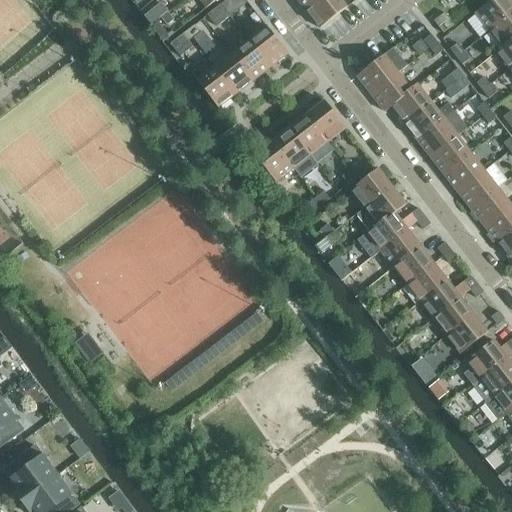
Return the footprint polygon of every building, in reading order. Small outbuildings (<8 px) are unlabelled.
[(200,0),(206,8),(217,0),(200,0)] [(227,0),(221,5),(226,12),(234,6),(229,0),(227,0)] [(297,0),(306,11),(319,0),(297,0)] [(340,0),(319,0),(306,11),(320,29),(347,8),(340,0)] [(492,0),(475,13),(488,30),(511,11),(511,5),(507,0),(492,0)] [(141,11),(140,12),(151,26),(151,25),(158,20),(155,16),(161,11),(153,1),(141,11)] [(221,5),(213,11),(208,15),(217,27),(230,16),(226,12),(221,5)] [(511,11),(488,30),(502,47),(502,48),(511,40),(511,11)] [(434,21),(443,33),(454,25),(445,13),(434,21)] [(186,32),(192,39),(200,33),(194,26),(186,32)] [(267,27),(249,41),(270,68),(288,54),(267,27)] [(170,44),(180,57),(193,47),(183,34),(170,44)] [(424,41),(430,49),(437,43),(431,35),(424,41)] [(495,52),(510,71),(511,68),(511,40),(502,48),(502,47),(495,52)] [(249,41),(232,54),(253,81),(270,68),(249,41)] [(437,43),(430,49),(436,56),(443,50),(437,43)] [(450,49),(456,57),(464,51),(458,43),(450,49)] [(405,68),(391,50),(357,77),(371,95),(398,74),(405,68)] [(464,51),(456,57),(462,65),(470,59),(464,51)] [(232,54),(215,68),(235,95),(253,81),(232,54)] [(235,95),(215,68),(197,81),(218,108),(235,95)] [(450,75),(456,83),(464,77),(458,69),(450,75)] [(385,112),(391,108),(391,107),(411,91),(410,90),(398,74),(371,95),(385,112)] [(464,77),(456,83),(462,90),(470,84),(464,77)] [(477,83),(482,91),(490,85),(484,78),(477,83)] [(391,108),(404,124),(431,103),(417,85),(410,90),(411,91),(391,107),(391,108)] [(490,85),(482,91),(489,99),(496,93),(490,85)] [(325,102),(307,115),(328,142),(346,128),(325,102)] [(404,124),(417,141),(444,120),(431,103),(404,124)] [(477,109),(483,117),(490,111),(484,103),(477,109)] [(490,111),(483,117),(489,124),(496,119),(490,111)] [(430,158),(457,137),(467,129),(453,112),(444,120),(417,141),(430,158)] [(503,118),(509,125),(511,122),(511,113),(511,112),(503,118)] [(307,115),(290,129),(317,163),(334,150),(328,142),(307,115)] [(290,129),(273,142),(294,169),(296,167),(302,175),(303,174),(306,174),(310,172),(310,168),(317,163),(290,129)] [(430,158),(444,175),(471,154),(457,137),(430,158)] [(294,169),(273,142),(255,156),(276,183),(294,169)] [(444,175),(457,192),(484,171),(471,154),(444,175)] [(358,165),(350,171),(356,179),(364,173),(358,165)] [(351,190),(365,208),(392,187),(378,169),(351,190)] [(356,179),(350,171),(342,177),(348,185),(356,179)] [(457,192),(471,209),(497,188),(484,171),(457,192)] [(356,215),(369,231),(377,224),(378,225),(394,213),(395,214),(406,205),(392,187),(365,208),(356,215)] [(471,209),(484,226),(511,205),(497,188),(471,209)] [(324,192),(316,198),(322,205),(330,199),(324,192)] [(322,205),(316,198),(308,204),(314,212),(322,205)] [(484,226),(497,243),(511,231),(511,207),(511,205),(484,226)] [(371,259),(381,251),(380,251),(407,230),(417,222),(425,217),(419,209),(401,222),(395,214),(394,213),(378,225),(377,224),(369,231),(366,233),(367,233),(357,241),(371,259)] [(417,222),(423,230),(431,224),(425,217),(417,222)] [(320,230),(326,238),(334,232),(328,224),(320,230)] [(380,251),(381,251),(394,268),(420,247),(407,230),(380,251)] [(511,231),(497,243),(510,260),(511,259),(511,231)] [(334,232),(326,238),(332,246),(340,240),(334,232)] [(438,249),(443,256),(451,250),(445,243),(438,249)] [(394,268),(407,285),(434,264),(420,247),(394,268)] [(451,250),(443,256),(450,264),(457,258),(451,250)] [(407,285),(420,302),(447,281),(434,264),(407,285)] [(464,283),(470,290),(478,285),(472,277),(464,283)] [(454,291),(447,281),(420,302),(433,319),(460,298),(470,290),(464,283),(454,291)] [(478,285),(470,290),(476,298),(484,292),(478,285)] [(433,319),(447,336),(473,315),(460,298),(433,319)] [(505,320),(503,317),(499,312),(491,318),(497,325),(505,320)] [(473,315),(447,336),(461,354),(487,333),(473,315)] [(90,331),(76,342),(92,362),(106,351),(90,331)] [(507,358),(511,354),(511,342),(501,351),(493,341),(467,361),(480,379),(507,358)] [(511,364),(507,358),(480,379),(473,385),(486,403),(511,382),(511,364)] [(511,382),(486,403),(484,404),(498,421),(507,413),(511,409),(511,382)] [(0,398),(0,447),(23,430),(0,398)] [(35,446),(3,470),(14,485),(11,487),(22,502),(57,476),(35,446)] [(162,447),(158,449),(162,457),(166,455),(162,447)] [(57,476),(22,502),(29,511),(68,511),(79,505),(57,476)]
